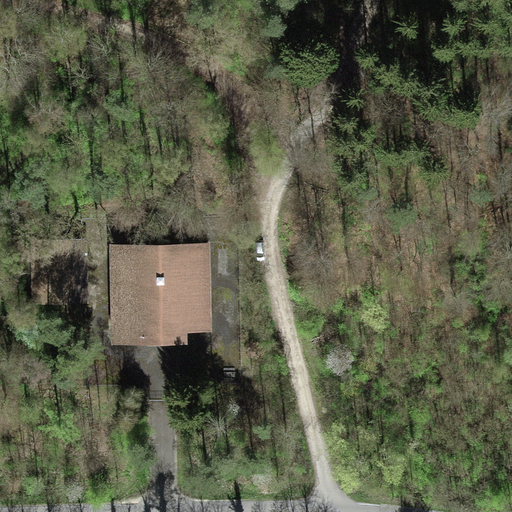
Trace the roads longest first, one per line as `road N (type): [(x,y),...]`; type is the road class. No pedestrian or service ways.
road 1 (track): [(36,0),(149,34),(216,74),(248,122),(263,208)]
road 2 (track): [(343,511),(295,394),(263,208)]
road 3 (track): [(263,208),(356,0)]
